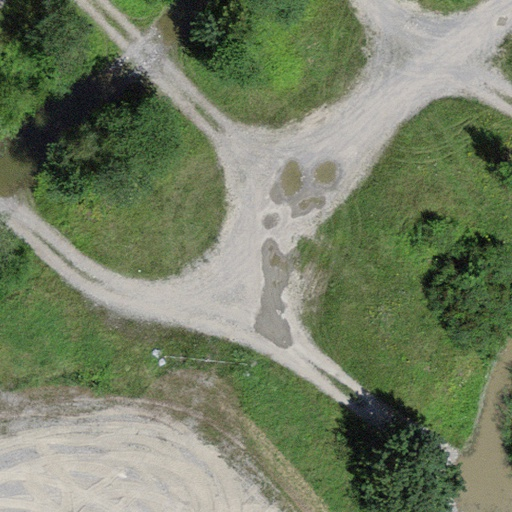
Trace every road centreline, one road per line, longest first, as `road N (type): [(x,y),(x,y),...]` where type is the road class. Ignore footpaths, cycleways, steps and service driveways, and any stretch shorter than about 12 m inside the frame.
road 1 (track): [(0,198),(97,285),(134,305),(268,347),(422,443),(511,487)]
road 2 (track): [(504,0),(289,195),(216,330),(192,403)]
road 3 (track): [(90,0),(289,195)]
road 4 (track): [(0,169),(189,0)]
road 5 (track): [(511,98),(439,56),(385,0)]
